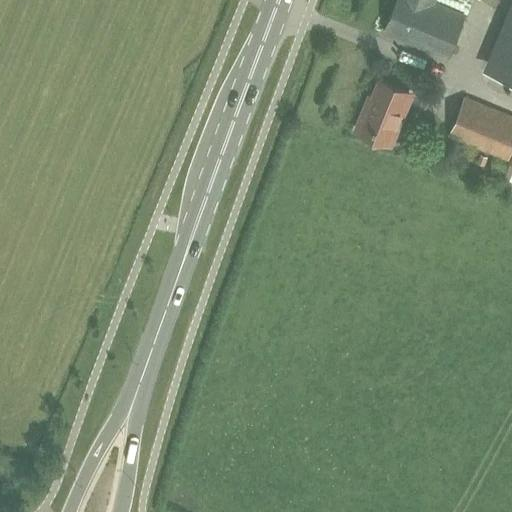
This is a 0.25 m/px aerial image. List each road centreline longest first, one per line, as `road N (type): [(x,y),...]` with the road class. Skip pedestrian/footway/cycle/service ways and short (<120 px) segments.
road 1 (secondary): [(137,400),(282,0)]
road 2 (secondary): [(137,400),(70,511)]
